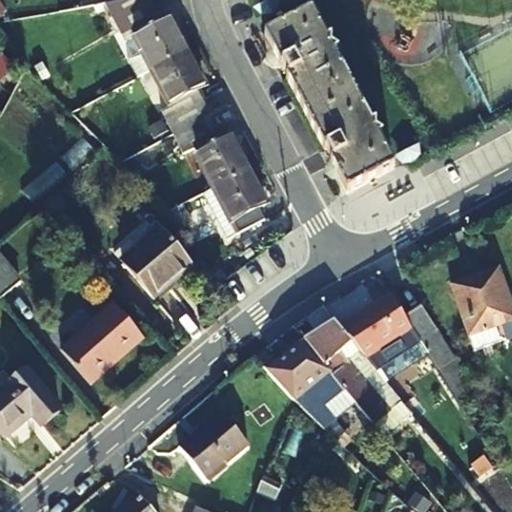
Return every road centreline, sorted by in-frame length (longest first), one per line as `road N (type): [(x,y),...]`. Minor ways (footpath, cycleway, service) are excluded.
road 1 (residential): [(26,511),(224,343),(340,266)]
road 2 (residential): [(205,0),(340,266)]
road 3 (residential): [(340,266),(511,174)]
